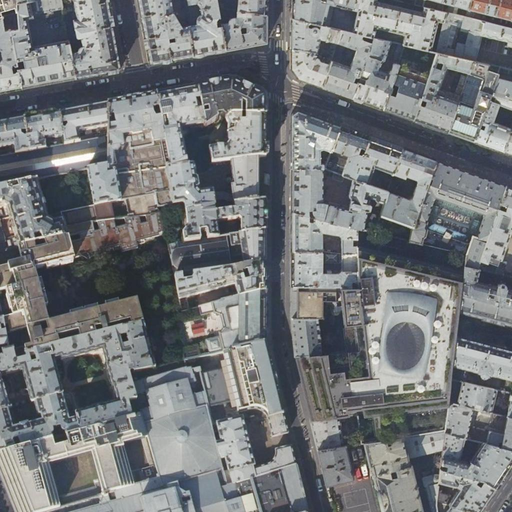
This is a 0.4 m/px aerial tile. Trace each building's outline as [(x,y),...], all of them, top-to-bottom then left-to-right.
[(0,0),(0,18),(2,17),(13,14),(18,13),(18,4),(17,0),(0,0)] [(60,0),(39,0),(36,1),(18,4),(18,13),(19,30),(14,31),(11,32),(17,62),(23,60),(25,68),(18,69),(22,88),(48,83),(76,78),(72,60),(68,60),(66,54),(71,53),(68,41),(32,48),(26,19),(42,17),(44,18),(52,17),(54,15),(54,11),(62,10),(60,0)] [(73,0),(77,19),(73,20),(76,37),(78,38),(81,38),(83,48),(81,49),(79,52),(71,53),(72,60),(76,78),(102,73),(120,70),(113,29),(107,0),(73,0)] [(137,0),(142,25),(150,64),(169,60),(193,56),(190,42),(191,42),(188,26),(181,28),(173,14),(169,0),(137,0)] [(187,0),(188,5),(196,3),(199,6),(201,17),(199,19),(198,20),(198,22),(198,25),(188,26),(191,42),(190,42),(193,56),(208,53),(225,50),(221,25),(216,0),(187,0)] [(237,0),(237,11),(266,15),(266,0),(237,0)] [(291,0),(291,19),(324,26),(328,4),(357,11),(352,33),(364,36),(373,38),(375,28),(396,33),(405,35),(403,45),(405,45),(408,46),(419,48),(430,51),(437,22),(443,23),(445,12),(441,11),(436,10),(423,7),(422,12),(376,1),(376,0),(291,0)] [(434,0),(438,1),(436,10),(441,11),(443,5),(445,5),(446,3),(449,4),(447,12),(452,14),(454,5),(468,8),(469,0),(434,0)] [(511,0),(469,0),(468,8),(481,12),(479,20),(484,21),(485,16),(487,16),(488,14),(492,15),(489,22),(495,24),(497,16),(511,19),(511,12),(511,0)] [(232,18),(231,19),(229,20),(228,21),(228,23),(221,25),(225,50),(235,48),(245,46),(266,42),(266,27),(266,15),(237,11),(236,19),(232,18)] [(447,12),(445,12),(443,23),(436,52),(448,55),(458,15),(452,14),(447,12)] [(5,32),(2,17),(0,18),(0,43),(3,60),(2,60),(0,63),(0,64),(0,92),(5,91),(22,88),(18,69),(17,62),(11,32),(11,31),(5,32)] [(489,22),(484,21),(479,20),(466,17),(465,17),(461,30),(462,31),(462,30),(469,32),(466,45),(459,44),(459,43),(458,43),(454,57),(473,61),(475,61),(481,35),(511,41),(511,27),(511,28),(509,27),(495,24),(489,22)] [(341,30),(324,26),(291,19),(291,33),(291,50),(316,54),(319,38),(333,42),(331,47),(335,49),(337,43),(341,30)] [(352,33),(341,30),(337,43),(357,49),(350,67),(331,60),(321,87),(337,93),(352,98),(372,43),(361,39),(361,37),(363,38),(364,36),(352,33)] [(373,38),(372,43),(352,98),(367,104),(382,109),(398,64),(395,63),(393,64),(392,65),(391,69),(386,72),(379,69),(381,62),(384,61),(390,42),(373,38)] [(400,60),(405,45),(403,45),(399,44),(394,57),(400,60)] [(316,58),(316,54),(291,50),(291,64),(291,69),(298,79),(308,82),(321,87),(331,60),(332,57),(329,56),(329,59),(326,59),(324,59),(323,63),(320,61),(319,61),(319,60),(318,59),(317,58),(316,58)] [(420,99),(426,101),(424,106),(418,104),(413,120),(430,126),(447,132),(459,101),(468,74),(473,61),(454,57),(448,55),(436,52),(428,75),(420,99)] [(489,65),(475,61),(473,61),(468,74),(482,80),(473,106),(459,101),(447,132),(460,137),(473,142),(478,128),(480,123),(488,100),(490,96),(491,91),(498,74),(487,70),(489,65)] [(428,75),(398,64),(382,109),(397,114),(413,120),(418,104),(420,99),(428,75)] [(511,70),(500,67),(498,74),(491,91),(511,96),(511,70)] [(216,82),(198,86),(204,124),(205,128),(218,119),(217,116),(223,115),(223,116),(227,118),(228,117),(229,116),(231,115),(266,115),(266,104),(266,95),(245,85),(232,79),(216,82)] [(178,89),(157,93),(170,168),(187,166),(180,129),(204,124),(198,86),(178,89)] [(511,96),(491,91),(490,96),(494,98),(492,102),(488,100),(480,123),(485,125),(483,129),(478,128),(473,142),(488,147),(502,152),(510,131),(511,128),(493,122),(499,105),(511,109),(511,96)] [(120,100),(108,102),(108,136),(107,165),(87,169),(94,206),(98,222),(114,220),(111,204),(126,201),(129,218),(139,217),(146,216),(160,214),(159,208),(184,203),(187,229),(182,234),(183,243),(266,231),(266,218),(266,200),(258,201),(258,192),(258,169),(258,157),(230,161),(233,186),(231,186),(231,188),(211,191),(199,192),(196,190),(197,189),(194,165),(187,166),(170,168),(157,93),(144,96),(120,100)] [(83,107),(59,111),(64,136),(65,144),(108,136),(108,102),(83,107)] [(322,168),(325,168),(326,164),(319,164),(319,150),(322,148),(331,151),(332,149),(340,126),(317,118),(297,110),(291,114),(291,159),(291,168),(322,168)] [(42,115),(24,118),(26,131),(32,130),(33,134),(31,136),(27,137),(30,151),(46,148),(44,139),(55,137),(55,138),(64,136),(59,111),(42,115)] [(266,135),(266,115),(231,115),(229,116),(228,117),(227,118),(227,119),(228,121),(228,142),(228,143),(225,146),(218,146),(215,146),(209,148),(211,164),(230,161),(258,157),(266,156),(266,135)] [(0,122),(0,147),(14,145),(16,154),(30,151),(27,137),(26,131),(24,118),(5,121),(0,122)] [(511,125),(511,127),(511,131),(510,131),(502,152),(511,155),(511,125)] [(352,178),(354,179),(370,136),(355,131),(340,126),(332,149),(349,155),(347,161),(330,155),(326,164),(325,168),(333,172),(345,175),(352,178)] [(107,165),(108,136),(65,144),(46,148),(30,151),(16,154),(0,156),(0,188),(38,180),(87,169),(107,165)] [(373,166),(393,173),(402,148),(386,142),(370,136),(354,179),(367,183),(373,166)] [(380,215),(412,226),(436,160),(419,154),(402,148),(393,173),(404,177),(404,176),(415,179),(417,183),(412,197),(409,199),(387,192),(384,202),(380,215)] [(464,266),(476,269),(506,185),(488,179),(452,166),(436,160),(412,226),(409,240),(421,243),(423,237),(425,236),(427,229),(425,226),(427,221),(426,221),(434,196),(485,213),(476,236),(472,234),(464,254),(465,254),(464,266)] [(322,202),(322,168),(291,168),(291,188),(291,213),(309,217),(308,211),(312,210),(312,212),(313,214),(313,215),(314,216),(314,218),(357,228),(375,232),(378,221),(365,219),(367,210),(368,210),(369,210),(369,209),(370,206),(370,205),(370,204),(368,204),(370,198),(375,198),(375,200),(384,202),(387,192),(387,191),(367,183),(354,179),(352,178),(348,196),(351,199),(349,209),(322,202)] [(333,172),(331,177),(332,180),(340,182),(342,181),(345,175),(333,172)] [(92,222),(98,222),(94,206),(61,212),(48,216),(38,180),(0,188),(0,251),(19,247),(34,244),(44,242),(68,237),(88,233),(94,231),(92,222)] [(511,228),(511,187),(506,185),(476,269),(479,269),(495,273),(511,228)] [(357,253),(357,228),(314,218),(309,217),(291,213),(291,226),(291,250),(321,251),(321,231),(327,232),(327,234),(332,235),(333,233),(339,234),(341,237),(341,253),(357,253)] [(6,331),(6,334),(27,328),(28,332),(21,334),(24,347),(25,353),(60,344),(58,336),(79,330),(81,338),(97,334),(95,327),(102,326),(104,333),(109,331),(107,326),(131,320),(132,325),(143,323),(137,300),(49,322),(35,270),(74,259),(74,258),(120,246),(121,250),(138,246),(137,242),(165,232),(162,214),(160,214),(146,216),(147,223),(141,224),(139,217),(129,218),(125,219),(126,225),(116,228),(114,220),(98,222),(100,230),(94,231),(88,233),(90,238),(69,243),(68,237),(44,242),(46,248),(36,251),(34,244),(19,247),(20,254),(6,258),(8,265),(0,266),(0,273),(1,279),(0,279),(0,290),(7,289),(13,316),(3,319),(5,326),(6,331)] [(465,254),(464,254),(421,243),(409,240),(375,232),(357,228),(357,253),(356,286),(291,285),(291,301),(291,318),(292,333),(295,356),(297,364),(307,410),(310,421),(338,416),(357,413),(361,443),(364,442),(445,430),(448,401),(451,379),(452,365),(455,336),(458,311),(461,290),(462,283),(464,266),(465,254)] [(266,247),(266,231),(183,243),(168,245),(175,278),(234,269),(234,268),(266,261),(266,247)] [(291,285),(356,286),(357,253),(341,253),(321,251),(291,250),(291,269),(291,285)] [(265,277),(266,261),(234,268),(234,269),(175,278),(179,299),(235,285),(238,298),(265,291),(265,277)] [(496,321),(511,325),(511,286),(508,286),(507,289),(505,289),(505,287),(505,286),(502,284),(501,283),(498,284),(496,286),(496,287),(489,284),(489,285),(476,282),(479,269),(476,269),(464,266),(462,283),(468,285),(466,292),(461,290),(458,311),(496,321)] [(265,316),(265,291),(238,298),(200,308),(202,316),(215,313),(215,315),(217,315),(218,315),(219,316),(220,319),(222,318),(225,331),(223,331),(222,334),(221,334),(221,338),(216,338),(214,338),(212,338),(210,339),(209,341),(207,341),(207,344),(207,346),(207,349),(209,352),(210,355),(222,352),(265,342),(265,316)] [(1,326),(5,326),(3,319),(0,319),(0,358),(3,357),(2,352),(4,351),(3,347),(8,345),(6,334),(6,331),(2,332),(1,326)] [(25,353),(24,347),(4,351),(2,352),(3,357),(0,358),(0,410),(8,408),(11,408),(8,396),(14,394),(11,382),(2,384),(0,377),(23,371),(31,402),(34,402),(63,394),(60,383),(62,382),(64,381),(65,379),(66,375),(62,362),(103,351),(106,364),(105,364),(112,388),(113,388),(117,403),(102,407),(102,406),(93,408),(93,409),(76,414),(80,431),(133,417),(129,402),(136,400),(129,374),(155,368),(152,359),(151,359),(144,332),(145,332),(143,323),(132,325),(109,331),(104,333),(97,334),(81,338),(75,340),(77,347),(73,348),(71,341),(60,344),(25,353)] [(511,350),(489,345),(455,336),(452,365),(477,372),(476,375),(478,376),(480,375),(481,377),(482,377),(485,377),(487,376),(488,375),(488,374),(511,380),(511,350)] [(226,368),(200,375),(208,409),(236,402),(239,414),(252,411),(257,410),(260,411),(263,413),(265,415),(268,418),(283,414),(275,380),(265,342),(222,352),(226,368)] [(184,361),(155,368),(129,374),(136,400),(137,404),(140,415),(147,438),(158,478),(161,489),(176,485),(178,492),(185,495),(188,495),(193,511),(307,511),(301,489),(297,470),(296,466),(227,487),(224,473),(220,460),(217,444),(214,434),(212,426),(208,409),(200,375),(193,377),(191,368),(186,370),(184,361)] [(451,379),(448,401),(477,409),(490,412),(495,390),(451,379)] [(39,415),(41,415),(42,420),(14,428),(8,408),(0,410),(0,453),(1,453),(16,449),(13,442),(18,440),(22,447),(52,439),(51,435),(52,434),(53,433),(53,431),(52,430),(60,427),(60,429),(61,431),(63,432),(64,432),(65,435),(80,431),(76,414),(71,398),(70,396),(69,395),(67,394),(65,394),(63,394),(34,402),(37,413),(38,414),(39,415)] [(482,442),(511,449),(511,417),(507,416),(493,412),(492,415),(491,414),(488,424),(490,424),(489,430),(473,426),(477,409),(448,401),(445,430),(444,433),(464,438),(482,442)] [(288,434),(283,414),(268,418),(272,438),(288,434)] [(147,438),(140,415),(135,416),(133,417),(80,431),(65,435),(52,439),(22,447),(16,449),(1,453),(4,468),(14,505),(16,511),(45,511),(60,508),(49,465),(89,454),(100,496),(132,486),(121,445),(147,438)] [(317,449),(343,446),(338,416),(310,421),(313,434),(317,449)] [(254,466),(242,418),(212,426),(214,434),(219,432),(221,443),(217,444),(220,460),(226,459),(229,472),(224,473),(227,487),(296,466),(293,454),(291,447),(276,450),(276,455),(275,459),(273,462),(271,465),(268,467),(254,470),(253,467),(254,466)] [(439,482),(440,469),(444,433),(445,430),(364,442),(370,467),(372,466),(374,474),(373,474),(374,476),(373,476),(373,478),(374,478),(376,485),(375,485),(375,487),(376,487),(382,511),(437,511),(436,506),(437,500),(437,495),(439,482)] [(482,481),(495,488),(505,473),(511,462),(511,449),(482,442),(468,465),(466,462),(459,460),(464,438),(444,433),(440,469),(482,481)] [(343,446),(317,449),(326,485),(353,478),(345,445),(343,446)] [(466,507),(472,511),(479,511),(486,502),(495,488),(482,481),(440,469),(439,482),(455,486),(456,485),(459,487),(452,499),(446,495),(437,495),(437,500),(466,507)] [(158,478),(132,486),(100,496),(60,508),(45,511),(193,511),(188,495),(185,495),(178,492),(176,485),(161,489),(158,478)] [(437,511),(472,511),(466,507),(437,500),(436,506),(437,511)]
